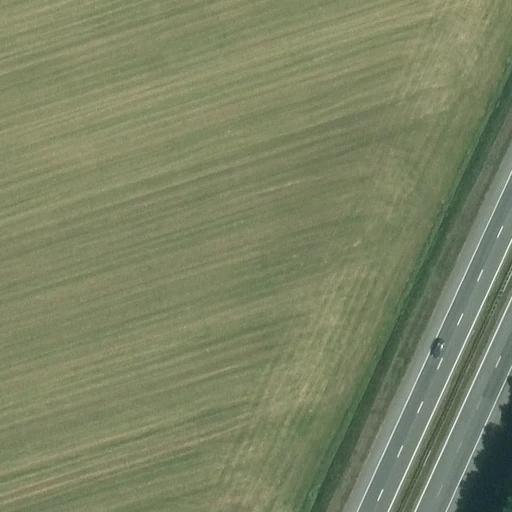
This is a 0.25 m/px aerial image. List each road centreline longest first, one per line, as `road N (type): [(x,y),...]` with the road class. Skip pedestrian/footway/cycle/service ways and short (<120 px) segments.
road 1 (motorway): [(511,209),(374,511)]
road 2 (motorway): [(432,511),(511,336)]
